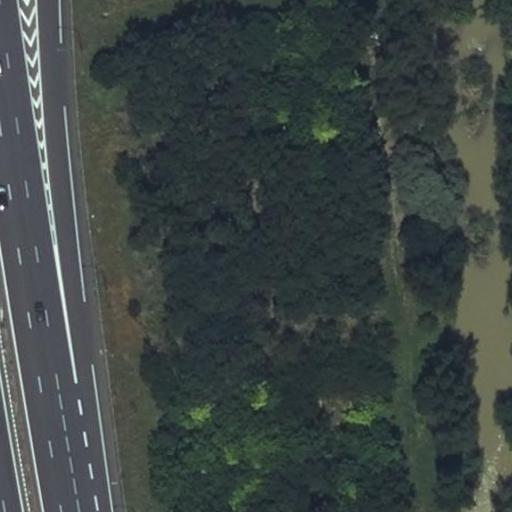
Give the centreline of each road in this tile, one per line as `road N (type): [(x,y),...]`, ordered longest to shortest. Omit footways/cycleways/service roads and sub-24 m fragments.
road 1 (motorway): [(54,432),(84,383),(46,0)]
road 2 (motorway): [(54,432),(0,83)]
